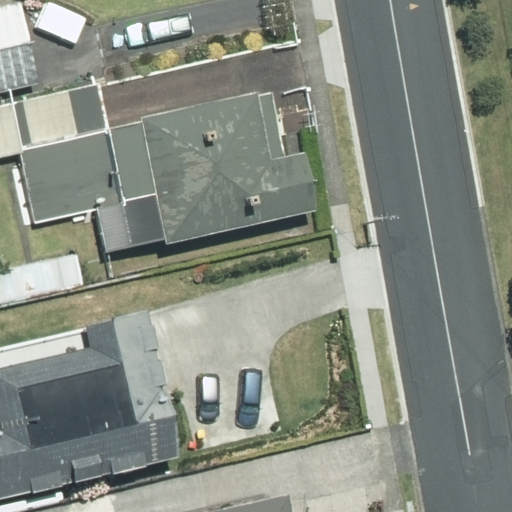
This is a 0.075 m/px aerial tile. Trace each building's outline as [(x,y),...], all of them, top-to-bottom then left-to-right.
[(9,0),(5,0),(0,1),(0,87),(29,81),(9,0)] [(92,77),(0,98),(0,152),(13,149),(29,218),(88,206),(97,244),(154,231),(155,236),(302,203),(289,145),(275,148),(269,125),(253,128),(242,84),(102,119),(92,77)] [(71,249),(0,265),(0,300),(78,282),(71,249)] [(136,305),(0,337),(0,490),(166,451),(163,442),(180,438),(168,391),(157,394),(136,305)] [(166,511),(282,511),(277,488),(166,511)]
